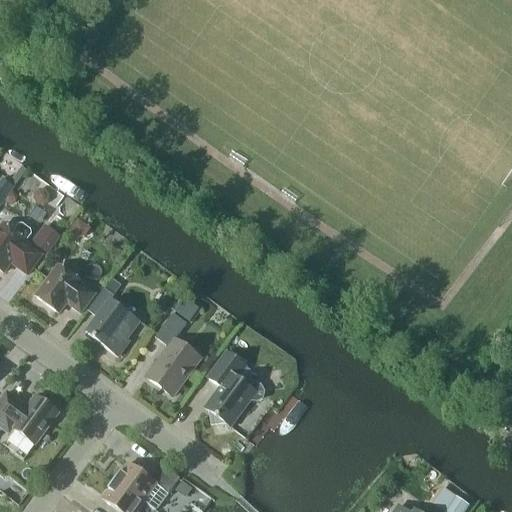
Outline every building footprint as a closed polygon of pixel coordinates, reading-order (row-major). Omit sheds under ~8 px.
[(2,180),(0,182),(0,208),(14,189),(2,180)] [(49,197),(45,191),(38,191),(33,195),(32,201),(36,207),(42,208),(48,203),(49,197)] [(77,240),(84,239),(88,233),(78,225),(70,236),(77,240)] [(2,226),(0,229),(0,273),(2,275),(10,265),(26,277),(41,257),(24,245),(26,243),(30,237),(30,233),(22,227),(17,227),(13,234),(2,226)] [(47,257),(60,239),(43,227),(30,244),(47,257)] [(80,315),(94,296),(79,285),(80,284),(58,268),(35,299),(57,315),(67,301),(72,305),(70,308),(80,315)] [(117,359),(129,343),(126,341),(139,324),(110,302),(121,287),(111,280),(87,313),(96,320),(85,335),(117,359)] [(183,300),(173,313),(189,324),(198,311),(183,300)] [(171,399),(199,361),(173,342),(185,326),(171,316),(154,340),(167,349),(145,380),(171,399)] [(248,389),(236,381),(245,369),(225,354),(206,380),(219,389),(203,410),(209,415),(215,414),(216,416),(214,417),(215,422),(216,421),(217,427),(224,426),(230,430),(250,402),(256,403),(261,400),(263,394),(259,388),(248,389)] [(23,414),(14,408),(17,403),(5,394),(0,401),(0,430),(8,436),(12,431),(34,447),(57,415),(35,398),(23,414)] [(113,482),(143,505),(144,504),(154,511),(155,511),(179,480),(159,466),(148,481),(127,465),(120,474),(119,473),(113,482)] [(137,511),(143,505),(113,482),(106,491),(107,492),(101,501),(115,511),(137,511)] [(455,498),(445,511),(465,511),(469,507),(455,498)]
